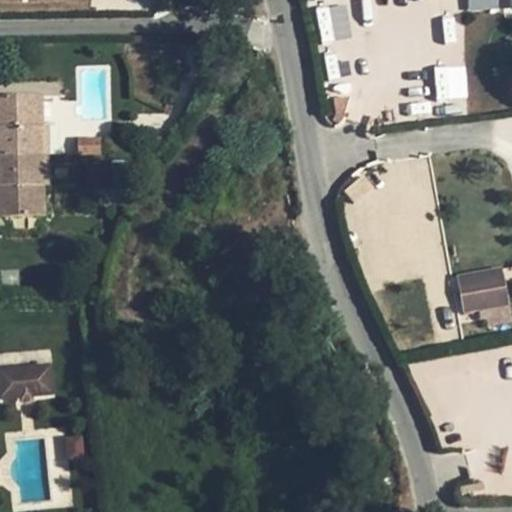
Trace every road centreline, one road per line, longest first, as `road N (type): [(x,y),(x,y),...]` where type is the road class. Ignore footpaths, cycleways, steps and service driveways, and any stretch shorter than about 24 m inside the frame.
road 1 (residential): [(434,511),(431,483),(323,233),(279,0)]
road 2 (unknown): [(281,8),(166,24),(0,21)]
